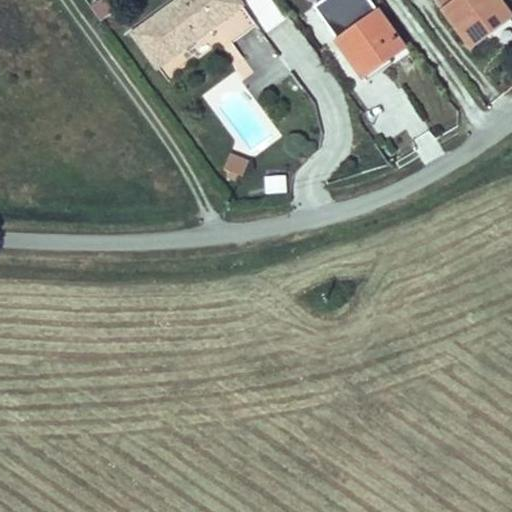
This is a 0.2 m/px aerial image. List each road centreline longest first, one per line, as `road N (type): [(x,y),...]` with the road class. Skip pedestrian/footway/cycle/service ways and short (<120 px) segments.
road 1 (unclassified): [(0,240),(92,243),(289,224),(396,190),(511,118)]
road 2 (unknown): [(312,217),(331,145),(319,99),(251,0)]
